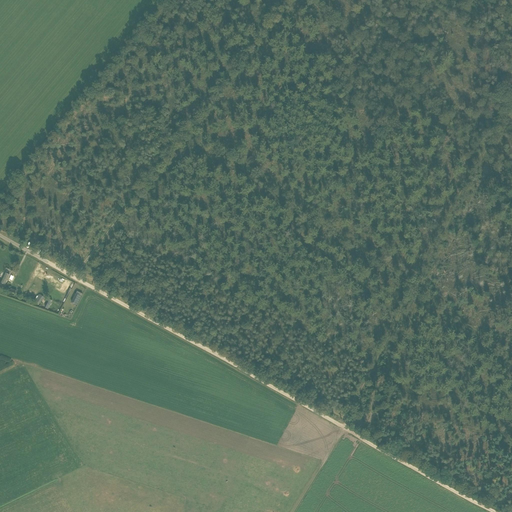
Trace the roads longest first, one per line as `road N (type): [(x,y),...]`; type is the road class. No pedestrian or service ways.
road 1 (track): [(68,273),(343,426)]
road 2 (track): [(343,426),(494,511)]
